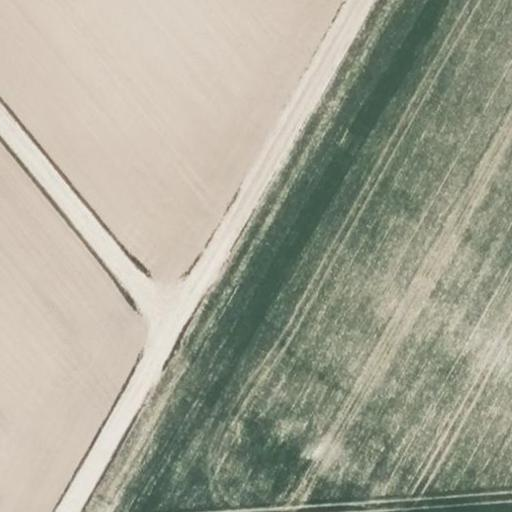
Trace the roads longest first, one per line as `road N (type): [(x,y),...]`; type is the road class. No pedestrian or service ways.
road 1 (track): [(174,327),(360,0)]
road 2 (track): [(174,327),(0,114)]
road 3 (track): [(64,511),(174,327)]
